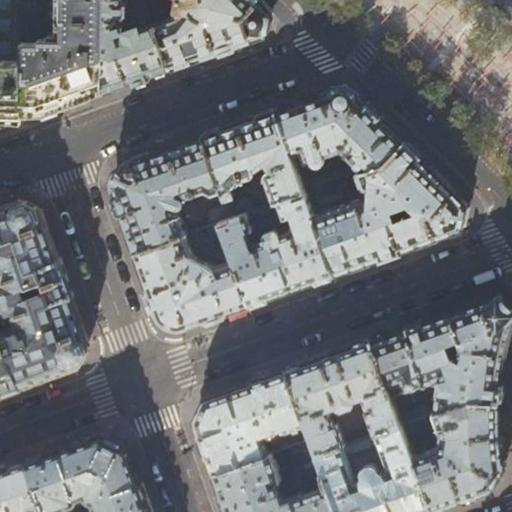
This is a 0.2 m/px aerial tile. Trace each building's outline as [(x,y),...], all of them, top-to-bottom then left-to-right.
[(0,0),(0,127),(25,119),(26,0),(0,0)] [(26,0),(25,119),(74,102),(105,91),(105,0),(26,0)] [(105,0),(105,91),(129,82),(172,67),(156,21),(142,26),(141,24),(134,27),(129,13),(130,1),(129,0),(105,0)] [(262,0),(179,0),(179,1),(178,6),(174,12),(167,17),(160,20),(156,21),(172,67),(214,52),(266,34),(269,20),(272,9),(262,0)] [(319,93),(276,109),(292,153),(303,150),(307,159),(312,158),(314,160),(316,161),(320,162),(323,161),(325,159),(326,157),(327,153),(343,147),(354,158),(355,162),(358,166),(366,169),(384,162),(405,141),(376,112),(357,94),(355,90),(351,87),(347,86),(345,85),(340,86),(337,87),(319,93)] [(241,121),(204,135),(223,190),(228,204),(232,217),(254,209),(250,199),(246,197),(234,201),(232,196),(236,195),(234,190),(241,179),(250,176),(251,175),(252,173),(252,171),(250,165),(255,163),(256,161),(262,158),(270,168),(268,170),(267,173),(266,176),(266,179),(274,202),(306,190),(301,176),(292,153),(276,109),(241,121)] [(212,194),(223,190),(204,135),(162,150),(124,164),(117,176),(113,186),(136,251),(187,233),(178,208),(180,208),(184,206),(185,201),(184,198),(207,190),(212,194)] [(362,187),(363,186),(374,197),(367,204),(360,197),(314,214),(335,272),(411,245),(462,227),(465,216),(467,203),(438,174),(405,141),(384,162),(366,169),(357,172),(362,187)] [(308,173),(301,176),(306,190),(348,175),(356,172),(352,164),(311,179),(308,173)] [(351,184),(348,175),(306,190),(309,199),(351,184)] [(274,202),(254,209),(232,217),(221,221),(227,240),(234,259),(250,303),(293,287),(315,279),(335,272),(314,214),(309,199),(306,190),(274,202)] [(0,273),(2,279),(0,280),(0,297),(1,299),(26,290),(25,286),(44,279),(46,283),(66,276),(52,237),(42,211),(19,200),(8,204),(0,206),(0,273)] [(221,221),(232,217),(228,204),(211,210),(208,214),(211,224),(221,221)] [(227,240),(221,221),(211,224),(207,226),(210,237),(221,242),(227,240)] [(192,250),(187,233),(136,251),(144,274),(155,304),(159,316),(182,327),(210,317),(250,303),(234,259),(221,263),(219,259),(216,260),(214,264),(198,257),(192,250)] [(80,315),(66,276),(46,283),(48,288),(28,295),(26,290),(1,299),(7,317),(9,316),(9,315),(14,313),(17,322),(15,327),(12,326),(11,324),(2,327),(1,325),(2,325),(1,322),(0,322),(0,386),(2,392),(45,377),(78,365),(89,342),(80,315)] [(372,339),(392,396),(435,380),(439,383),(434,413),(470,400),(500,401),(502,377),(505,355),(510,333),(511,327),(511,282),(455,309),(416,323),(372,339)] [(333,353),(287,369),(307,423),(312,438),(317,454),(346,444),(338,422),(334,423),(330,411),(338,408),(341,410),(353,406),(354,402),(362,399),(367,411),(366,414),(374,434),(402,424),(398,413),(392,396),(372,339),(333,353)] [(287,430),(307,423),(287,369),(267,376),(240,386),(218,394),(207,398),(197,421),(215,472),(269,453),(263,435),(286,427),(287,430)] [(500,410),(500,401),(470,400),(434,413),(433,413),(441,436),(440,445),(419,453),(417,448),(411,449),(433,509),(464,497),(491,488),(497,478),(504,466),(501,437),(500,410)] [(421,405),(398,413),(402,424),(427,415),(429,415),(427,408),(421,405)] [(431,425),(427,415),(402,424),(406,434),(431,425)] [(369,436),(351,442),(346,444),(317,454),(325,476),(329,485),(338,511),(423,511),(433,509),(411,449),(406,434),(402,424),(374,434),(369,436)] [(351,442),(369,436),(367,430),(360,426),(351,429),(348,435),(351,442)] [(46,455),(27,462),(43,511),(51,511),(74,504),(76,500),(74,496),(82,493),(84,496),(88,500),(91,501),(92,501),(96,511),(149,511),(134,470),(126,446),(103,435),(95,438),(69,447),(46,455)] [(325,476),(317,454),(312,438),(289,446),(293,457),(302,460),(309,476),(313,480),(325,476)] [(272,452),(269,453),(215,472),(227,506),(229,511),(338,511),(329,485),(283,502),(276,483),(279,482),(281,479),(272,452)] [(0,471),(0,511),(43,511),(27,462),(0,471)]
